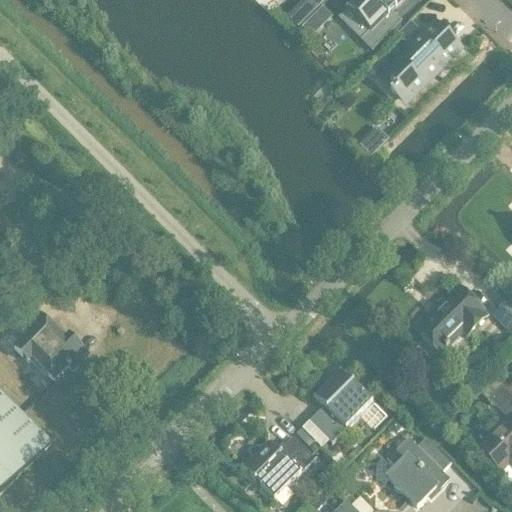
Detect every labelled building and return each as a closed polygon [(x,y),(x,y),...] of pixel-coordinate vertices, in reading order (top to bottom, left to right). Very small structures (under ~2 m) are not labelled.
[(372,55),(401,25),(390,14),(404,0),(358,0),(350,9),(348,10),(349,11),(370,33),(361,43),(360,43),(372,55)] [(296,11),(287,20),(298,32),(308,22),(296,11)] [(312,21),(301,32),(311,42),(322,31),(312,21)] [(406,47),(419,33),(410,24),(397,38),(406,47)] [(383,79),(407,103),(457,55),(433,30),(383,79)] [(377,132),(359,151),(371,162),(389,144),(377,132)] [(484,322),(480,318),(482,316),(459,293),(416,335),(421,340),(421,343),(431,353),(434,354),(439,358),(444,353),(444,354),(448,350),(448,349),(461,335),(466,340),(484,322)] [(494,322),(505,334),(511,340),(511,310),(508,307),(494,322)] [(87,357),(68,338),(65,341),(39,315),(20,334),(24,338),(13,350),(28,364),(31,361),(53,382),(67,368),(71,372),(87,357)] [(362,417),(373,406),(340,373),(313,400),(324,410),(310,424),(333,447),(361,419),(360,418),(362,417)] [(511,400),(501,390),(488,403),(508,423),(478,452),(500,474),(508,467),(511,471),(511,400)] [(0,496),(51,444),(0,393),(0,496)] [(362,417),(376,431),(388,420),(374,405),(373,406),(362,417)] [(394,421),(387,428),(393,434),(397,434),(402,429),(394,421)] [(287,492),(316,464),(293,441),(279,455),(268,444),(241,471),(274,504),(286,491),(287,492)] [(439,494),(450,484),(442,477),(451,468),(426,443),(417,451),(408,442),(387,464),(397,474),(388,482),(393,487),(394,491),(395,493),(398,495),(401,496),(417,511),(436,492),(439,494)] [(332,464),(324,472),(333,482),(342,473),(332,464)] [(308,510),(309,511),(320,511),(326,506),(319,499),(308,510)]
